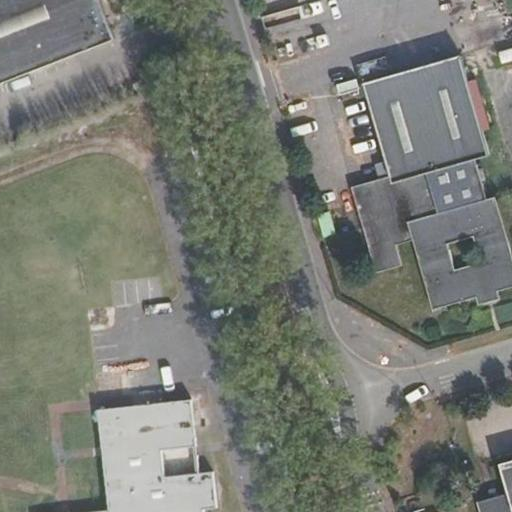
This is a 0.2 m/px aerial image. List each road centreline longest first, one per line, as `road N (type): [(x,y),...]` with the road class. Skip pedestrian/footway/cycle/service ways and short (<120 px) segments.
road 1 (unclassified): [(207,0),(336,406)]
road 2 (unknown): [(214,23),(0,115)]
road 3 (unclassified): [(336,406),(511,356)]
road 4 (unknown): [(237,95),(352,54),(335,0)]
road 5 (unknown): [(305,69),(337,196)]
